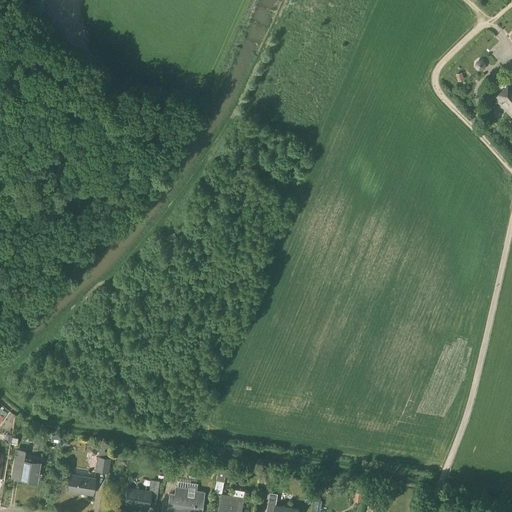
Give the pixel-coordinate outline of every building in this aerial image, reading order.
[(511,81),(495,97),(511,115),(511,81)] [(35,480),(38,464),(21,461),(22,452),(17,451),(14,467),(21,468),(19,478),(35,480)] [(109,458),(110,452),(99,451),(98,456),(97,456),(94,471),(108,473),(110,458),(109,458)] [(181,475),(183,463),(167,461),(165,472),(181,475)] [(223,482),(226,469),(218,468),(215,480),(223,482)] [(91,495),(94,479),(70,475),(67,491),(91,495)] [(156,502),(159,481),(150,480),(148,492),(127,488),(124,504),(148,508),(149,501),(156,502)] [(201,506),(203,493),(187,490),(187,489),(175,487),(174,495),(169,494),(167,510),(178,511),(200,511),(201,506)] [(240,511),(244,492),(233,490),(232,496),(221,494),(217,511),(240,511)] [(298,511),(299,508),(276,505),(277,494),(269,492),(266,511),(298,511)] [(355,492),(354,501),(361,502),(363,493),(355,492)]
